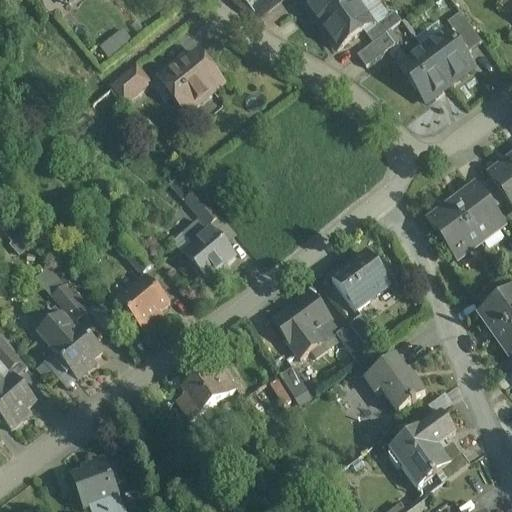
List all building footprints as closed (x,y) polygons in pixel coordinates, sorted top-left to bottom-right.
[(15,5),(10,0),(0,0),(0,15),(1,17),(15,5)] [(315,0),(304,9),(321,31),(356,5),(356,4),(361,0),(315,0)] [(356,5),(321,31),(338,53),(373,27),(356,5)] [(394,16),(366,37),(373,47),(386,38),(402,26),(394,16)] [(482,46),(460,17),(447,26),(469,55),(482,46)] [(134,45),(125,33),(101,52),(110,64),(134,45)] [(99,85),(55,35),(43,46),(40,43),(38,45),(40,48),(36,52),(52,70),(61,62),(83,87),(84,86),(90,93),(99,85)] [(473,70),(448,36),(423,54),(443,81),(448,88),(473,70)] [(395,49),(386,38),(373,47),(357,59),(366,71),(395,49)] [(448,88),(443,81),(423,54),(400,72),(402,74),(425,105),(448,88)] [(223,87),(199,57),(181,71),(178,66),(162,79),(178,98),(173,102),(186,118),(200,107),(199,106),(202,103),(223,87)] [(151,88),(136,70),(111,91),(125,109),(151,88)] [(87,116),(62,136),(71,147),(96,127),(87,116)] [(511,157),(492,173),(495,177),(509,196),(511,200),(511,157)] [(495,177),(476,191),(490,210),(509,196),(495,177)] [(171,185),(181,202),(194,195),(184,178),(171,185)] [(476,191),(473,187),(431,218),(459,257),(502,226),(490,210),(476,191)] [(220,220),(197,193),(185,203),(209,230),(209,229),(220,220)] [(237,238),(220,220),(209,229),(213,234),(226,248),(237,238)] [(0,233),(3,236),(8,232),(0,221),(0,233)] [(213,234),(209,237),(198,225),(183,238),(174,246),(185,258),(185,259),(211,288),(222,278),(219,274),(235,259),(226,248),(213,234)] [(154,269),(130,242),(119,252),(142,279),(154,269)] [(368,254),(332,281),(354,311),(391,284),(368,254)] [(38,283),(50,300),(63,291),(51,274),(38,283)] [(504,279),(478,298),(485,308),(511,288),(504,279)] [(147,282),(118,307),(144,337),(156,327),(152,323),(169,308),(147,282)] [(511,287),(485,308),(478,313),(509,355),(511,353),(511,287)] [(88,319),(65,292),(53,302),(77,329),(88,319)] [(311,296),(273,324),(300,359),(327,339),(332,335),(330,332),(336,327),(311,296)] [(116,326),(100,308),(89,317),(106,336),(116,326)] [(375,334),(361,315),(348,324),(349,324),(363,343),(375,334)] [(77,337),(65,323),(41,344),(78,387),(90,377),(86,373),(103,358),(81,333),(77,337)] [(363,343),(349,324),(336,334),(360,364),(372,354),(363,343)] [(0,344),(0,367),(10,379),(21,369),(0,344)] [(411,379),(394,357),(365,378),(377,394),(382,389),(399,411),(425,392),(413,377),(411,379)] [(292,367),(279,376),(295,399),(308,391),(292,367)] [(222,372),(213,378),(209,373),(196,383),(214,407),(236,390),(222,372)] [(4,392),(0,386),(0,423),(12,437),(23,427),(20,423),(37,408),(14,383),(4,392)] [(186,398),(177,405),(191,424),(214,407),(196,383),(182,393),(186,398)] [(308,391),(295,399),(298,405),(311,397),(308,391)] [(441,412),(423,425),(423,424),(420,426),(414,426),(412,432),(389,450),(389,451),(390,452),(389,455),(396,466),(400,466),(401,466),(417,488),(432,477),(433,478),(437,475),(436,474),(440,472),(451,463),(451,462),(461,454),(453,443),(442,451),(438,446),(456,433),(441,412)] [(461,454),(451,462),(451,463),(440,472),(448,482),(470,466),(461,454)] [(105,463),(91,469),(92,473),(72,482),(83,511),(87,511),(119,499),(105,463)]
